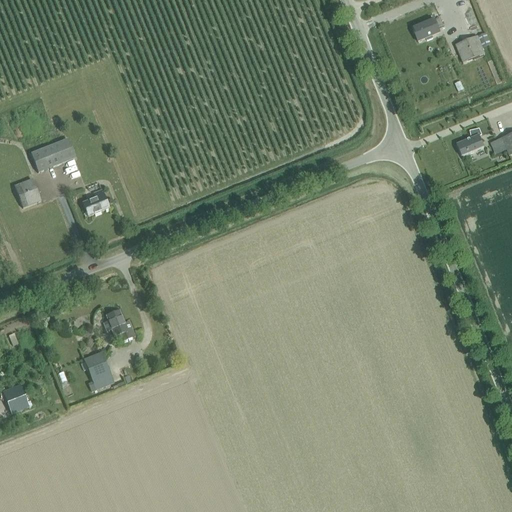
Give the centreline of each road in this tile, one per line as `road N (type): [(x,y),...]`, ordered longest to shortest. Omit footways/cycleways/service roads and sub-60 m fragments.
road 1 (unclassified): [(0,309),(402,147)]
road 2 (unclassified): [(511,417),(402,147)]
road 3 (unclassified): [(402,147),(343,0)]
